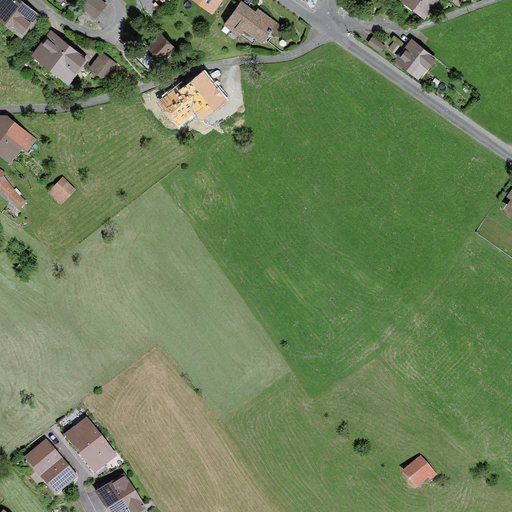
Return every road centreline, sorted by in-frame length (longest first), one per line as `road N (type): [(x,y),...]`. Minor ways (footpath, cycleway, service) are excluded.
road 1 (residential): [(0,110),(99,100),(203,69),(290,56),(324,27)]
road 2 (residential): [(334,34),(511,160)]
road 3 (residential): [(334,34),(348,26),(407,30),(492,0)]
